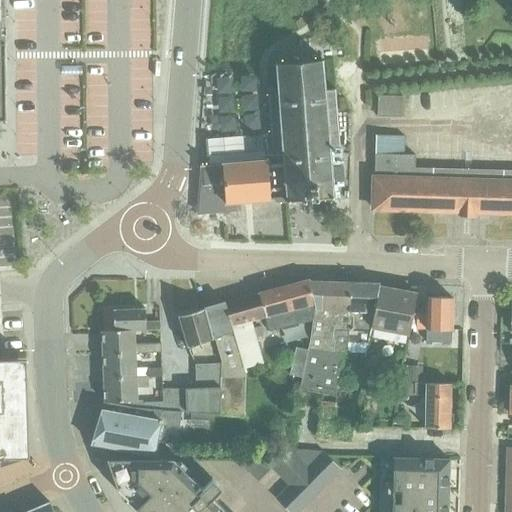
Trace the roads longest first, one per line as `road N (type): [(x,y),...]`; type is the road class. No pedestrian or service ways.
road 1 (residential): [(144,225),(179,255),(206,261),(486,268)]
road 2 (tertiary): [(65,475),(51,402),(50,286),(144,225)]
road 3 (residential): [(478,511),(486,268)]
road 4 (tertiary): [(144,225),(176,162),(189,0)]
